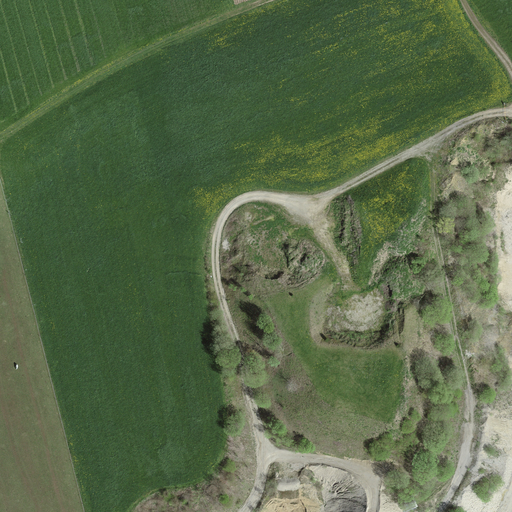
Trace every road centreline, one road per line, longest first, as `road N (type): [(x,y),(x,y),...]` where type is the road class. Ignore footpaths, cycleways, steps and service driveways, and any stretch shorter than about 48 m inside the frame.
road 1 (track): [(239,511),(259,471),(258,437),(219,296),(216,241),(226,220),(240,201),(258,196),(308,209),(336,205),(352,187),(449,129),(484,115),(511,115)]
road 2 (track): [(0,133),(189,29),(269,0)]
road 3 (track): [(463,423),(428,230),(425,146)]
